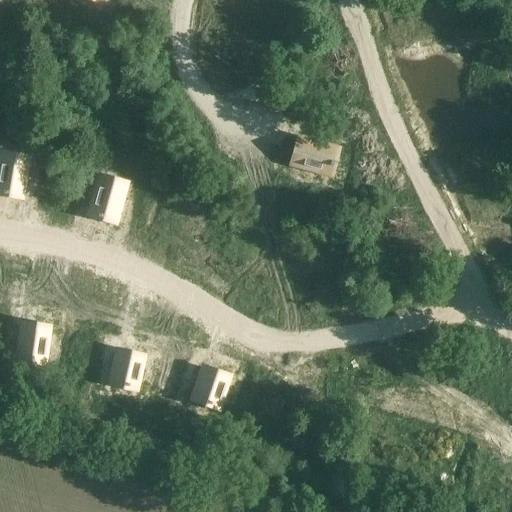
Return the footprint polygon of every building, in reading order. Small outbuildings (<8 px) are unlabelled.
[(337,150),(299,140),(293,165),(330,175),(337,150)] [(27,159),(2,155),(0,166),(0,194),(21,198),(27,159)] [(126,185),(101,178),(90,216),(115,223),(126,185)] [(49,328),(23,325),(18,364),(44,367),(49,328)] [(143,357),(118,352),(111,384),(136,389),(143,357)] [(228,377),(204,369),(193,400),(218,408),(228,377)]
